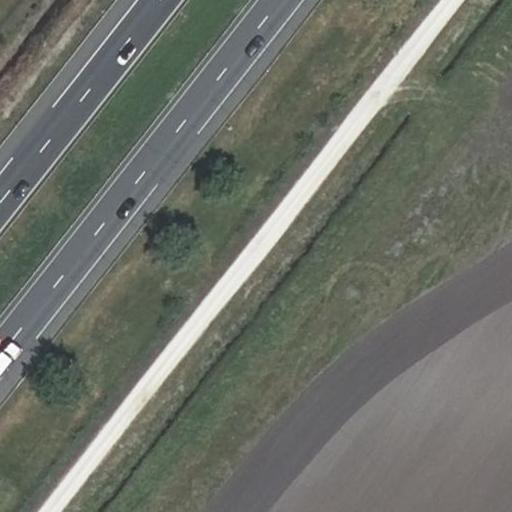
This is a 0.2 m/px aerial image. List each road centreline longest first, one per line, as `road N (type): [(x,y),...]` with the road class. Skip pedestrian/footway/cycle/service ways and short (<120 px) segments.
road 1 (track): [(462,0),(59,511)]
road 2 (motorway): [(0,361),(285,0)]
road 3 (motorway): [(164,0),(0,209)]
